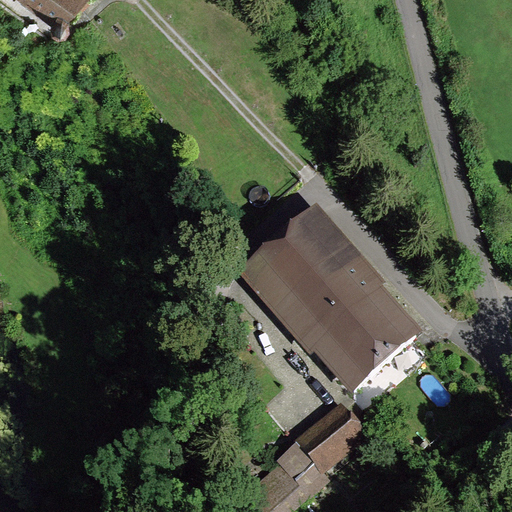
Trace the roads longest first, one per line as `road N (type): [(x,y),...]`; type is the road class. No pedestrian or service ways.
road 1 (residential): [(231,262),(254,230),(314,179),(437,317),(506,365)]
road 2 (residential): [(409,0),(506,365)]
road 3 (unclassified): [(191,511),(231,262)]
